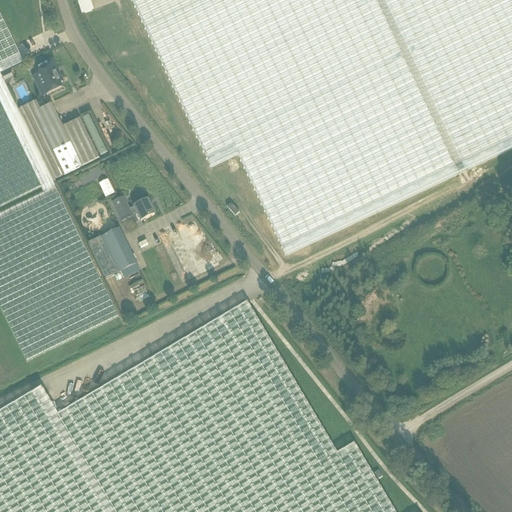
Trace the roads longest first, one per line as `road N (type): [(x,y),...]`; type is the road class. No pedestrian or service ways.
road 1 (unclassified): [(396,438),(78,45),(61,0)]
road 2 (unclassified): [(396,438),(511,366)]
